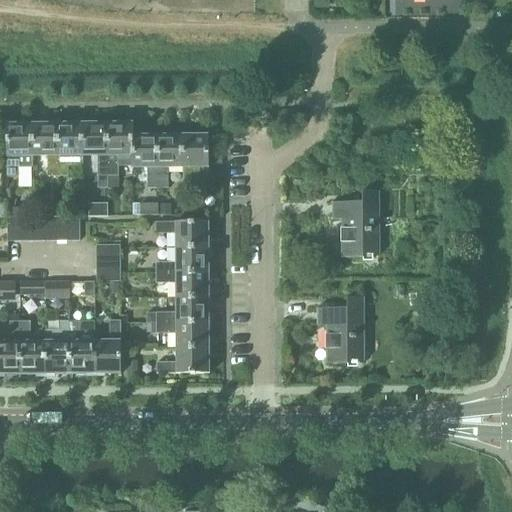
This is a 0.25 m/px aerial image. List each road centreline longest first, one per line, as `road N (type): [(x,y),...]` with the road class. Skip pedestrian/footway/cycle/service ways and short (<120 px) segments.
road 1 (residential): [(261,425),(261,183),(270,166),(310,140),(322,29)]
road 2 (tertiary): [(0,426),(261,425)]
road 3 (tertiary): [(261,425),(445,423)]
